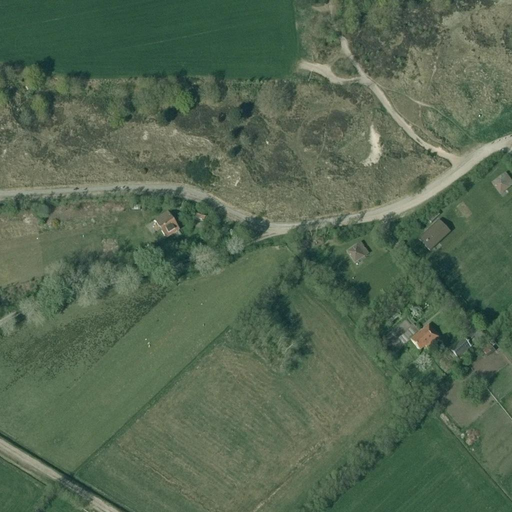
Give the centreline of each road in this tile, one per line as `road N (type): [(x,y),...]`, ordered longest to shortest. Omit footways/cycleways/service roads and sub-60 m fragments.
road 1 (track): [(285,232),(51,298),(0,324)]
road 2 (track): [(285,232),(159,193),(0,202)]
road 3 (track): [(285,232),(403,209),(511,144)]
road 4 (unknown): [(322,6),(366,82),(414,139),(470,165)]
road 5 (track): [(108,511),(0,445)]
